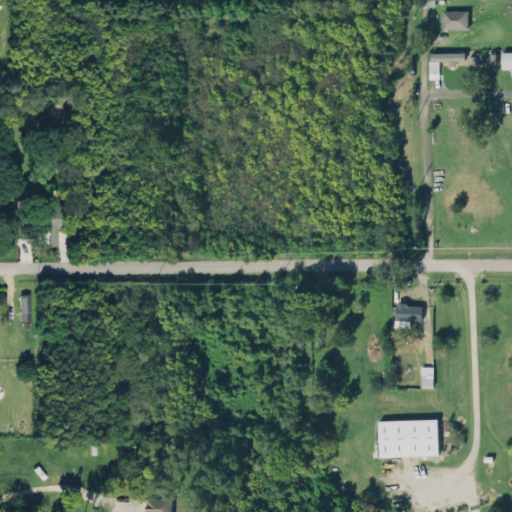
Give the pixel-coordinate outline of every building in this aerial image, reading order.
[(467,9),(441,9),(442,28),(468,28),(467,9)] [(500,49),(511,48),(511,67),(500,67),(500,49)] [(430,50),(462,49),(463,60),(453,60),(453,63),(446,63),(446,59),(430,59),(430,50)] [(64,226),(64,203),(39,203),(39,217),(47,217),(47,245),(56,245),(57,226),(64,226)] [(30,294),(20,294),(19,321),(29,321),(30,294)] [(422,303),(396,302),(395,319),(421,320),(422,303)] [(378,419),(379,455),(439,454),(438,418),(378,419)] [(145,511),(171,511),(172,497),(146,496),(145,511)]
